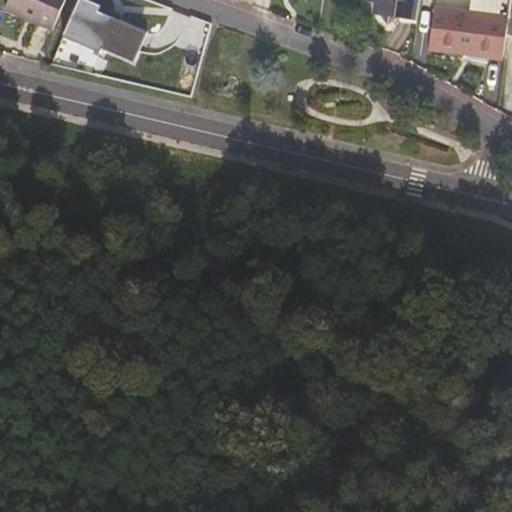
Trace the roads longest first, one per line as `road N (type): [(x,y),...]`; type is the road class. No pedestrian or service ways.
road 1 (residential): [(0,82),(480,193)]
road 2 (residential): [(194,0),(407,79),(487,118)]
